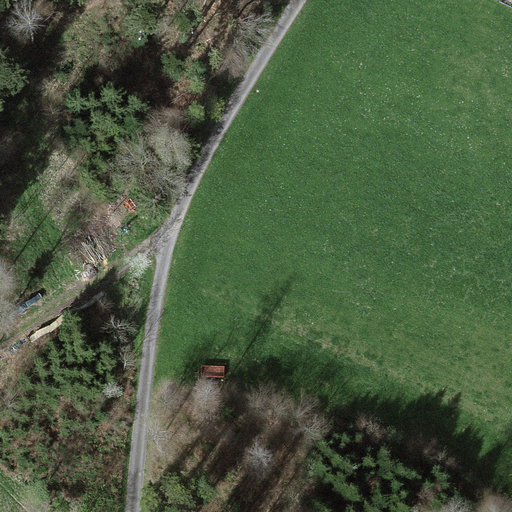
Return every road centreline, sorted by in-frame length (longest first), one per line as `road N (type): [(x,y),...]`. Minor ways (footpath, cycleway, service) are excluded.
road 1 (track): [(297,0),(178,210),(166,264)]
road 2 (track): [(133,511),(166,264)]
